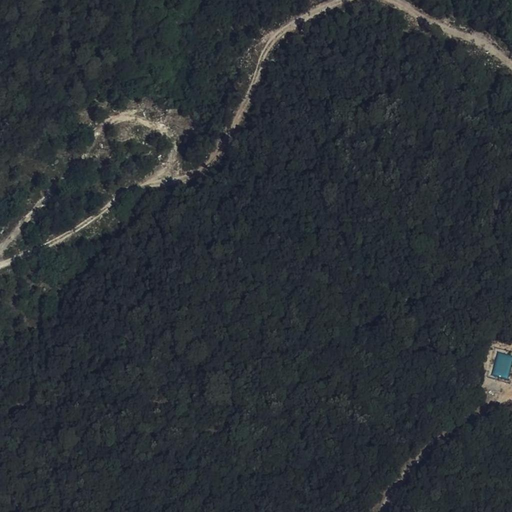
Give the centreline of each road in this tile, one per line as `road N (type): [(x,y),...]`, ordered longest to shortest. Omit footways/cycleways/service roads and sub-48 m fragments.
road 1 (track): [(0,261),(88,221),(136,188),(202,171),(273,45),(297,23),(352,0)]
road 2 (track): [(0,255),(91,157),(105,120),(129,114),(170,139),(173,154),(161,179)]
road 3 (track): [(384,0),(511,63)]
